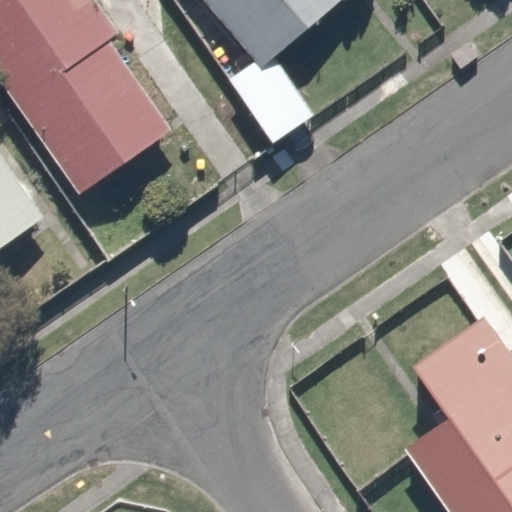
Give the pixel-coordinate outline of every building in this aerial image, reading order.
[(137,30),(114,0),(0,0),(0,93),(73,195),(171,124),(114,47),(137,30)] [(341,0),(206,0),(254,65),(341,0)] [(312,104),(276,54),(233,85),(269,135),(312,104)] [(0,254),(49,217),(0,151),(0,141),(8,136),(0,125),(0,254)] [(400,458),(439,511),(511,511),(511,352),(487,317),(411,372),(447,423),(400,458)]
